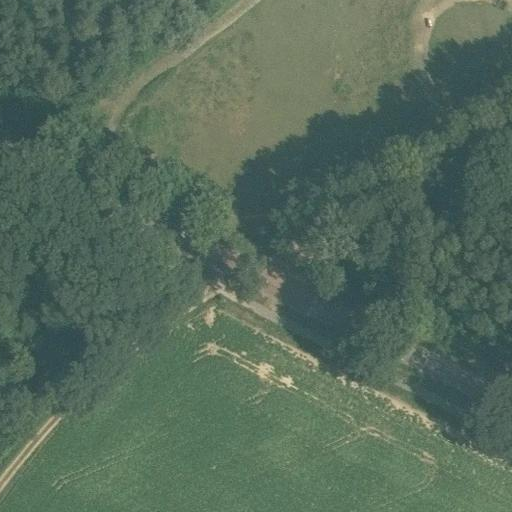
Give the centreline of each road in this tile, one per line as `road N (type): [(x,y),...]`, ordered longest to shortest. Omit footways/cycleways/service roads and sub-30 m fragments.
road 1 (track): [(0,484),(149,328),(243,267)]
road 2 (tertiary): [(511,403),(243,267)]
road 3 (unclassified): [(243,267),(511,135)]
road 4 (tertiary): [(243,267),(0,146)]
